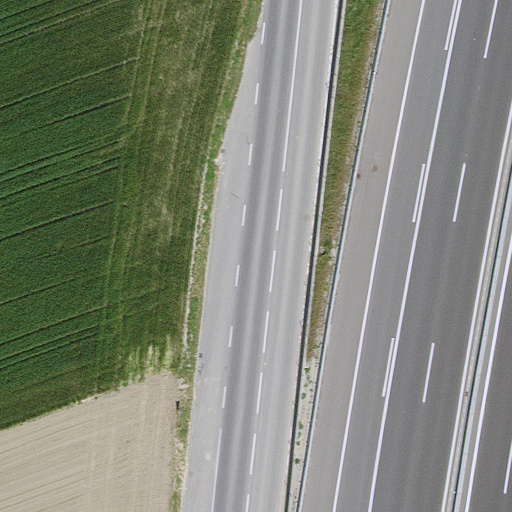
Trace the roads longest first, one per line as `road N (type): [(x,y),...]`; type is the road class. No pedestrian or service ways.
road 1 (motorway): [(496,0),(406,511)]
road 2 (tertiary): [(300,0),(246,511)]
